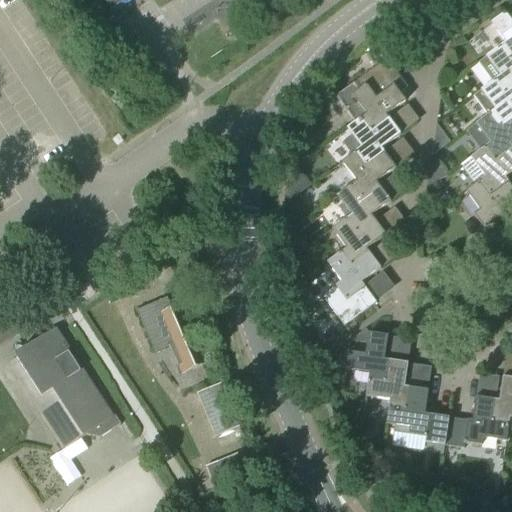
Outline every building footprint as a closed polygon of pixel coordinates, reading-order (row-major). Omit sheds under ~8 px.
[(104,0),(111,10),(127,0),(104,0)] [(506,43),(500,47),(511,61),(511,59),(511,8),(492,24),(506,43)] [(478,64),(493,83),(496,80),(507,94),(511,90),(511,59),(511,61),(500,47),(478,64)] [(387,59),(355,84),(360,91),(368,86),(378,99),(395,87),(401,94),(409,88),(387,59)] [(496,80),(493,83),(474,97),(488,116),(491,114),(501,128),(511,120),(511,90),(507,94),(496,80)] [(360,91),(355,84),(336,97),(356,124),(362,119),(372,133),(391,120),(388,116),(407,102),(401,94),(395,87),(378,99),(368,86),(360,91)] [(491,114),(488,116),(467,132),(481,151),(486,148),(496,162),(511,149),(511,145),(511,144),(511,120),(501,128),(491,114)] [(345,146),(352,156),(357,152),(368,166),(386,153),(383,149),(402,135),(391,120),(372,133),(362,119),(356,124),(348,130),(352,136),(345,141),(345,146)] [(435,134),(432,158),(445,148),(435,134)] [(391,148),(401,163),(416,153),(405,138),(391,148)] [(511,173),(511,149),(496,162),(486,148),(481,151),(461,166),(476,185),(481,182),(491,196),(509,182),(506,178),(511,173)] [(357,182),(352,186),(363,200),(380,186),(378,183),(397,168),(386,153),(368,166),(357,152),(352,156),(343,163),(357,182)] [(431,167),(428,190),(430,189),(441,181),(448,176),(438,162),(431,167)] [(284,199),(284,207),(286,205),(297,197),(310,188),(296,169),(289,174),(287,182),(284,199)] [(441,181),(430,189),(435,195),(445,187),(441,181)] [(511,204),(511,185),(509,182),(491,196),(481,182),(476,185),(467,192),(481,211),(475,215),(486,229),(482,232),(486,237),(482,240),(490,250),(511,233),(511,225),(502,212),(511,204)] [(363,200),(352,186),(338,197),(343,204),(337,208),(346,220),(347,219),(357,233),(374,221),(376,220),(373,216),(392,202),(380,186),(363,200)] [(297,197),(286,205),(293,214),(304,206),(297,197)] [(347,249),(343,253),(353,268),(371,254),(368,250),(387,236),(376,220),(374,221),(357,233),(347,219),(346,220),(333,230),(347,249)] [(295,258),(288,246),(284,249),(286,265),(295,258)] [(353,268),(343,253),(328,264),(342,283),(335,288),(346,302),(366,287),(363,284),(382,269),(371,254),(353,268)] [(295,270),(288,271),(290,285),(298,284),(295,270)] [(378,300),(397,288),(385,270),(366,282),(378,300)] [(377,303),(366,287),(346,302),(335,288),(323,297),(345,327),(377,303)] [(170,347),(182,373),(210,361),(187,306),(173,312),(167,299),(137,312),(154,354),(170,347)] [(503,330),(511,322),(511,300),(492,315),(503,330)] [(334,329),(319,340),(324,348),(339,337),(334,329)] [(354,339),(353,342),(369,344),(370,335),(369,334),(366,330),(361,333),(354,339)] [(57,334),(44,343),(9,365),(64,450),(87,435),(88,437),(99,439),(121,425),(104,400),(101,402),(57,334)] [(371,374),(370,381),(388,384),(391,362),(386,361),(389,337),(370,335),(369,344),(367,356),(350,354),(347,371),(371,374)] [(391,401),(390,409),(407,411),(410,389),(406,388),(410,364),(391,362),(388,384),(370,381),(367,398),(391,401)] [(501,402),(496,401),(493,423),(510,426),(511,419),(511,418),(511,378),(505,377),(501,402)] [(198,394),(215,438),(239,429),(221,385),(198,394)] [(407,411),(390,409),(387,425),(396,427),(395,434),(427,439),(426,444),(428,444),(427,454),(443,456),(445,447),(449,418),(426,415),(430,392),(426,391),(410,389),(407,411)] [(474,422),(449,418),(445,447),(465,450),(466,444),(483,446),(484,439),(508,443),(510,426),(493,423),(496,401),(477,398),(474,422)] [(216,491),(259,473),(250,450),(206,468),(216,491)] [(368,469),(362,468),(367,476),(371,476),(376,477),(378,464),(369,463),(368,469)] [(504,479),(502,483),(504,488),(510,487),(511,483),(509,478),(504,479)] [(442,480),(440,489),(451,491),(452,482),(442,480)]
